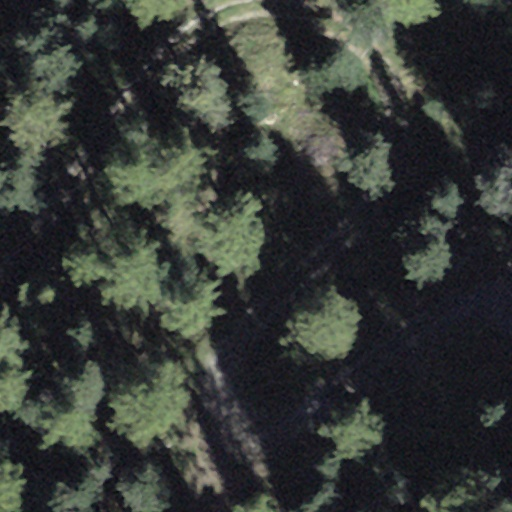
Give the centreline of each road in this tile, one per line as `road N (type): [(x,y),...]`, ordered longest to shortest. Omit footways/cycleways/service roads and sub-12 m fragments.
road 1 (track): [(511,286),(459,308),(266,438),(235,428),(220,388),(233,344),(323,243),(381,194),(405,153),(370,50),(317,16),(271,0)]
road 2 (track): [(267,0),(203,19),(146,66),(0,274)]
